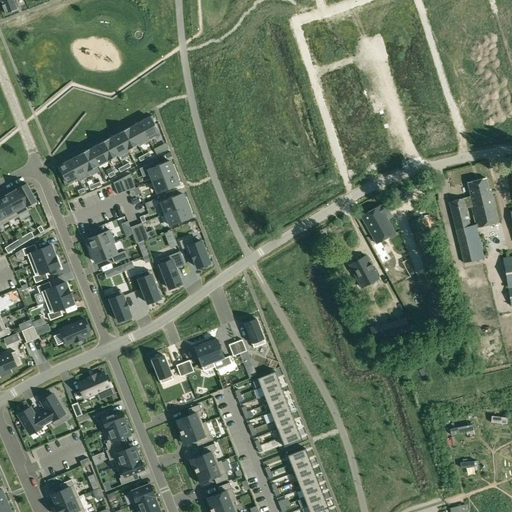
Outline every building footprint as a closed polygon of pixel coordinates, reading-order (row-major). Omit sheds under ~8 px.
[(0,0),(0,1),(5,14),(18,9),(13,0),(0,0)] [(386,0),(385,0),(371,5),(376,19),(377,19),(379,26),(393,22),(391,15),(386,2),(387,2),(386,0)] [(392,0),(387,2),(386,2),(391,15),(411,8),(408,0),(392,0)] [(340,14),(325,19),(326,21),(330,34),(332,41),(346,37),(344,30),(345,29),(340,14)] [(326,21),(305,28),(310,40),(330,34),(326,21)] [(366,21),(360,23),(362,30),(368,29),(366,21)] [(360,23),(354,24),(357,32),(362,30),(360,23)] [(397,33),(391,35),(395,46),(401,44),(397,33)] [(401,44),(395,46),(397,52),(404,49),(402,44),(401,44)] [(411,52),(404,54),(408,68),(415,66),(415,65),(428,61),(428,62),(430,61),(425,46),(410,51),(411,52)] [(341,51),(336,53),(339,64),(345,62),(341,51)] [(428,61),(415,65),(415,66),(421,86),(434,82),(428,62),(428,61)] [(346,65),(340,67),(344,78),(349,76),(346,65)] [(334,72),(321,77),(328,97),(341,93),(334,72)] [(413,85),(408,86),(411,97),(417,96),(413,85)] [(328,97),(326,98),(331,112),(346,108),(345,107),(352,104),(348,91),(341,93),(328,97)] [(417,96),(411,97),(415,109),(420,107),(417,96)] [(359,107),(352,110),(354,116),(361,113),(359,107)] [(143,120),(139,123),(149,141),(148,139),(158,133),(154,125),(155,125),(152,116),(143,120)] [(440,119),(419,126),(423,138),(429,136),(429,137),(445,132),(440,119)] [(129,127),(129,128),(139,147),(149,141),(139,123),(134,125),(129,128),(129,127)] [(120,132),(119,133),(129,152),(128,150),(137,145),(138,147),(139,147),(129,128),(123,131),(120,132)] [(365,129),(358,132),(362,142),(369,140),(373,155),(386,151),(380,130),(367,134),(365,129)] [(353,138),(340,142),(347,164),(360,159),(355,144),(362,142),(358,132),(352,134),(353,138)] [(109,138),(119,157),(129,152),(119,133),(118,133),(118,134),(113,137),(110,138),(109,139),(109,138)] [(105,141),(99,144),(108,161),(117,156),(118,158),(119,157),(109,138),(107,139),(105,141)] [(89,149),(98,166),(108,161),(99,144),(98,144),(98,145),(97,145),(94,147),(89,150),(89,149)] [(85,151),(78,155),(90,176),(88,171),(98,166),(89,149),(87,150),(85,151)] [(73,158),(69,161),(80,181),(90,176),(78,155),(73,158)] [(64,163),(58,166),(62,174),(61,174),(65,186),(78,179),(79,181),(80,181),(69,161),(64,163)] [(153,162),(139,169),(143,177),(150,174),(152,181),(176,172),(173,164),(171,165),(170,161),(160,165),(156,166),(155,167),(153,162)] [(176,172),(152,181),(157,193),(165,190),(169,188),(179,184),(177,180),(179,180),(176,172)] [(122,179),(113,183),(117,193),(128,188),(127,185),(133,183),(130,174),(122,179)] [(476,228),(498,223),(490,190),(489,190),(486,178),(467,183),(471,197),(449,202),(464,263),(484,258),(476,228)] [(27,184),(16,189),(28,211),(28,210),(26,206),(36,201),(27,184)] [(138,188),(129,191),(132,197),(141,194),(138,188)] [(16,189),(6,195),(18,216),(28,211),(16,189)] [(169,199),(159,203),(163,215),(189,204),(186,197),(184,198),(182,194),(173,197),(169,199)] [(6,195),(0,198),(0,206),(8,221),(18,216),(6,195)] [(189,204),(163,215),(165,214),(170,225),(178,222),(182,221),(191,217),(190,213),(192,212),(189,204)] [(380,206),(361,216),(376,244),(395,233),(384,213),(389,211),(385,204),(380,206)] [(408,223),(418,253),(435,247),(425,217),(408,223)] [(88,243),(86,244),(89,252),(115,242),(110,230),(103,233),(92,237),(86,239),(88,243)] [(164,233),(167,239),(174,236),(172,230),(164,233)] [(146,233),(135,238),(137,243),(148,239),(146,233)] [(191,237),(179,241),(182,249),(189,246),(191,253),(191,254),(194,260),(197,268),(199,267),(200,267),(207,264),(209,263),(206,256),(207,255),(204,248),(201,241),(194,244),(191,237)] [(115,242),(89,252),(92,259),(94,259),(95,263),(105,259),(109,257),(111,256),(114,263),(128,258),(125,251),(117,254),(113,243),(115,242)] [(35,244),(22,249),(25,256),(27,255),(31,265),(55,256),(51,245),(37,250),(35,244)] [(180,252),(158,260),(162,272),(165,282),(166,281),(169,289),(171,288),(179,285),(181,284),(178,275),(176,269),(176,270),(175,268),(185,265),(180,252)] [(55,256),(31,265),(35,276),(33,276),(35,283),(48,278),(46,272),(59,267),(55,256)] [(366,256),(349,264),(362,288),(378,279),(366,256)] [(511,257),(503,259),(508,288),(511,306),(511,257)] [(439,262),(424,266),(426,272),(428,272),(428,273),(432,275),(441,272),(439,262)] [(149,270),(137,275),(142,289),(141,289),(144,295),(144,294),(148,303),(150,302),(150,303),(158,300),(158,299),(160,298),(157,291),(158,291),(154,282),(153,282),(149,270)] [(49,282),(37,286),(39,293),(42,292),(46,303),(70,293),(65,282),(52,288),(49,282)] [(120,290),(108,295),(113,307),(112,307),(115,314),(118,321),(121,320),(121,321),(128,318),(128,317),(131,316),(128,309),(126,302),(125,302),(120,290)] [(70,293),(46,303),(50,313),(48,314),(50,320),(63,315),(60,310),(74,304),(70,293)] [(1,318),(0,318),(0,337),(10,333),(8,327),(6,328),(1,318)] [(85,319),(60,330),(66,345),(74,341),(75,342),(84,338),(83,337),(89,335),(87,330),(89,329),(85,319)] [(256,319),(244,324),(254,348),(266,343),(256,319)] [(405,319),(370,328),(374,340),(408,331),(405,319)] [(33,326),(27,328),(32,340),(38,338),(33,326)] [(22,331),(21,331),(27,343),(32,340),(27,328),(22,331)] [(216,339),(205,343),(215,367),(216,370),(231,364),(228,356),(224,358),(216,339)] [(242,340),(235,342),(240,353),(246,351),(242,340)] [(235,342),(229,345),(233,356),(240,353),(235,342)] [(205,343),(194,347),(204,371),(215,367),(205,343)] [(15,351),(0,357),(0,373),(1,377),(11,372),(9,369),(21,364),(15,351)] [(164,355),(152,360),(161,384),(173,379),(164,355)] [(189,360),(183,363),(187,374),(194,371),(189,360)] [(183,363),(176,365),(181,377),(187,374),(183,363)] [(257,378),(261,387),(279,380),(275,371),(257,378)] [(88,379),(78,384),(84,398),(111,386),(107,376),(105,377),(103,373),(97,375),(96,374),(87,378),(88,379)] [(279,380),(261,387),(264,396),(282,389),(279,380)] [(264,396),(267,404),(285,397),(282,389),(264,396)] [(52,393),(40,401),(46,410),(41,413),(47,424),(53,421),(65,414),(52,393)] [(267,404),(271,412),(289,405),(285,397),(267,404)] [(77,403),(72,405),(76,417),(82,415),(77,403)] [(180,432),(206,422),(203,423),(198,412),(201,410),(199,405),(187,409),(189,415),(175,420),(180,432)] [(292,414),(289,405),(271,412),(274,421),(292,414)] [(30,407),(18,414),(30,435),(42,428),(42,427),(47,424),(41,413),(35,416),(30,407)] [(107,410),(94,415),(97,421),(99,421),(103,432),(126,423),(121,411),(109,416),(107,410)] [(88,413),(76,418),(79,424),(91,419),(88,413)] [(274,421),(277,429),(295,422),(292,414),(274,421)] [(491,416),(491,423),(507,424),(508,418),(491,416)] [(206,422),(180,432),(185,445),(199,439),(201,444),(213,440),(206,422)] [(277,429),(281,438),(298,431),(295,422),(277,429)] [(126,423),(103,432),(106,440),(104,440),(108,450),(106,450),(106,451),(120,445),(118,439),(130,435),(126,423)] [(472,424),(450,429),(451,435),(474,430),(472,424)] [(298,431),(281,438),(284,446),(302,439),(298,431)] [(190,459),(195,471),(221,461),(218,462),(213,451),(216,450),(214,444),(202,448),(204,454),(190,459)] [(120,445),(106,451),(110,460),(114,459),(117,467),(139,458),(135,446),(123,451),(120,445)] [(309,457),(305,448),(287,455),(291,464),(309,457)] [(312,466),(309,457),(291,464),(294,473),(312,466)] [(88,458),(80,461),(82,467),(90,464),(88,458)] [(139,458),(117,467),(121,478),(119,478),(122,485),(134,480),(132,474),(144,469),(139,458)] [(463,462),(462,462),(462,468),(477,466),(476,461),(467,462),(467,459),(462,460),(463,462)] [(228,479),(221,461),(195,471),(200,483),(214,478),(216,483),(228,479)] [(312,466),(294,473),(297,481),(315,474),(312,466)] [(319,482),(315,474),(297,481),(301,489),(319,482)] [(58,491),(51,495),(56,506),(55,506),(55,507),(79,496),(72,479),(60,484),(62,490),(58,491)] [(322,491),(319,482),(301,489),(304,498),(322,491)] [(205,498),(210,510),(236,500),(229,483),(218,487),(220,493),(205,498)] [(134,504),(154,496),(150,484),(127,493),(132,505),(134,504)] [(307,506),(325,499),(322,491),(304,498),(307,506)] [(113,492),(107,495),(109,500),(116,498),(113,492)] [(85,511),(79,496),(55,507),(57,511),(85,511)] [(154,496),(134,504),(137,511),(147,511),(159,507),(154,496)] [(317,511),(328,508),(325,499),(307,506),(309,511),(317,511)] [(6,500),(0,502),(0,511),(7,511),(11,511),(6,500)] [(236,501),(236,500),(210,510),(210,511),(240,511),(241,511),(240,511),(237,511),(233,502),(236,501)]
